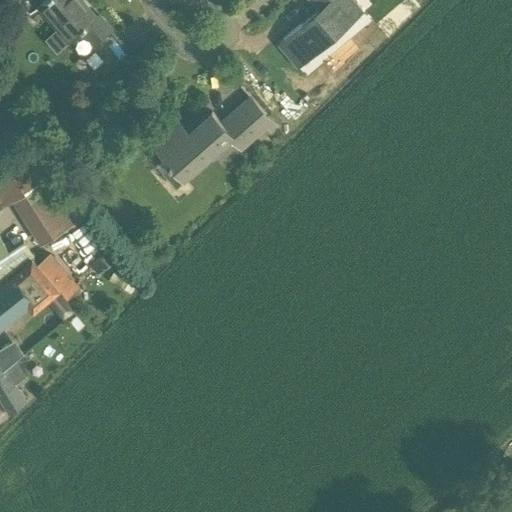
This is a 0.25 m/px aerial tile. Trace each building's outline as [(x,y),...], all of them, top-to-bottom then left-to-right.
[(29,8),(22,0),(15,7),(22,14),(29,8)] [(96,16),(82,0),(44,0),(38,6),(69,41),(82,30),(94,44),(112,28),(98,13),(96,16)] [(297,67),(364,11),(354,0),(309,0),(317,9),(277,43),(297,67)] [(277,125),(250,94),(220,120),(211,110),(188,131),(174,115),(148,138),(184,178),(231,137),(241,148),(267,126),(271,130),(277,125)] [(13,200),(19,196),(46,242),(81,221),(41,156),(1,180),(13,200)] [(0,283),(5,279),(33,256),(35,255),(24,239),(8,249),(0,236),(0,283)] [(112,247),(97,259),(104,268),(119,256),(112,247)] [(80,286),(51,252),(38,263),(61,289),(68,297),(80,286)] [(33,313),(61,289),(38,263),(33,256),(5,279),(0,283),(0,329),(28,307),(33,313)] [(84,325),(76,314),(69,320),(77,330),(84,325)] [(8,371),(0,375),(0,399),(9,413),(27,401),(16,384),(26,379),(15,360),(17,359),(16,358),(6,367),(8,371)]
